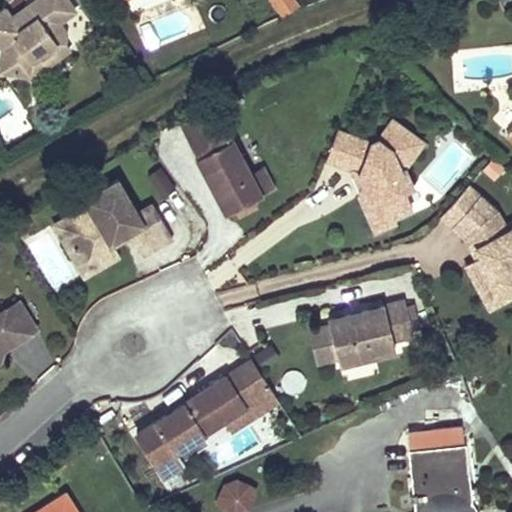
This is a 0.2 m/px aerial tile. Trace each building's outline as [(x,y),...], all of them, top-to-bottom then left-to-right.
[(17,27),(8,15),(3,7),(0,7),(0,71),(27,75),(30,57),(45,46),(47,49),(60,40),(62,29),(56,20),(72,8),(65,0),(32,0),(36,5),(21,17),(24,22),(17,27)] [(32,0),(28,0),(8,15),(17,27),(24,22),(21,17),(36,5),(32,0)] [(297,2),(295,0),(270,0),(280,13),(297,2)] [(30,57),(27,75),(66,47),(60,40),(47,49),(45,46),(30,57)] [(180,121),(184,127),(221,108),(218,102),(180,121)] [(264,194),(253,171),(221,108),(184,127),(198,155),(196,156),(226,213),(236,208),(254,199),(264,194)] [(351,168),(354,175),(358,173),(362,181),(360,188),(358,193),(368,213),(381,207),(389,209),(391,216),(411,207),(402,188),(412,184),(403,165),(422,139),(392,117),(377,136),(363,143),(360,137),(336,128),(325,158),(351,168)] [(497,157),(485,169),(495,180),(507,168),(497,157)] [(147,172),(158,194),(173,186),(163,165),(147,172)] [(253,171),(264,194),(275,188),(264,166),(253,171)] [(97,259),(100,265),(119,254),(111,240),(129,230),(143,254),(173,238),(154,204),(138,212),(119,179),(86,197),(89,202),(70,213),(80,230),(68,237),(78,254),(97,259)] [(505,228),(497,211),(469,186),(443,215),(465,235),(470,245),(471,246),(471,247),(472,248),(473,248),(474,248),(475,248),(477,247),(480,255),(476,257),(485,275),(473,281),(484,303),(511,289),(511,265),(510,262),(511,261),(511,228),(511,229),(510,225),(505,228)] [(236,208),(239,215),(258,206),(254,199),(236,208)] [(391,216),(389,209),(381,207),(368,213),(375,229),(394,220),(391,216)] [(80,230),(70,213),(54,222),(84,274),(100,265),(97,259),(78,254),(68,237),(80,230)] [(480,255),(477,247),(475,248),(474,248),(473,248),(472,248),(471,247),(471,246),(476,257),(480,255)] [(485,275),(476,257),(465,263),(473,281),(485,275)] [(0,353),(2,352),(4,343),(0,336),(0,326),(4,324),(12,338),(38,321),(17,288),(0,298),(0,353)] [(337,359),(339,365),(396,351),(394,341),(414,336),(406,302),(362,312),(363,318),(352,321),(350,315),(328,321),(329,327),(337,359)] [(362,312),(350,315),(352,321),(363,318),(362,312)] [(319,363),(337,359),(329,327),(311,332),(319,363)] [(177,450),(225,418),(231,427),(275,398),(269,389),(249,359),(225,375),(137,434),(165,476),(185,462),(177,450)] [(473,511),(472,508),(468,502),(467,498),(475,497),(473,486),(468,486),(464,447),(462,426),(410,431),(417,506),(414,510),(413,511),(473,511)] [(237,480),(225,486),(217,504),(235,511),(237,511),(248,507),(256,489),(237,480)] [(75,511),(64,494),(35,511),(75,511)]
